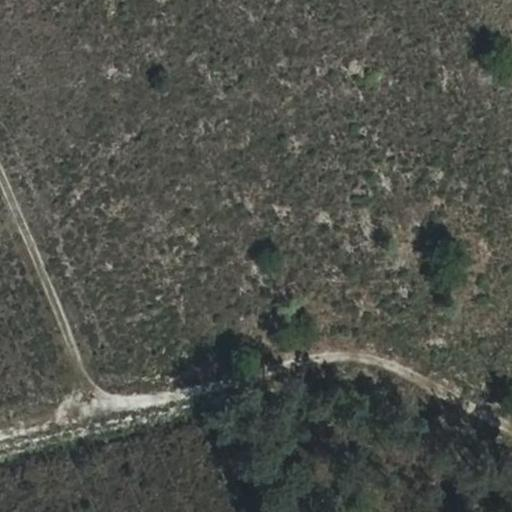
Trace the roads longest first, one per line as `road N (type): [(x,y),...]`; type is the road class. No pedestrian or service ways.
road 1 (track): [(511,413),(394,367),(148,414),(0,147)]
road 2 (track): [(0,428),(137,394)]
